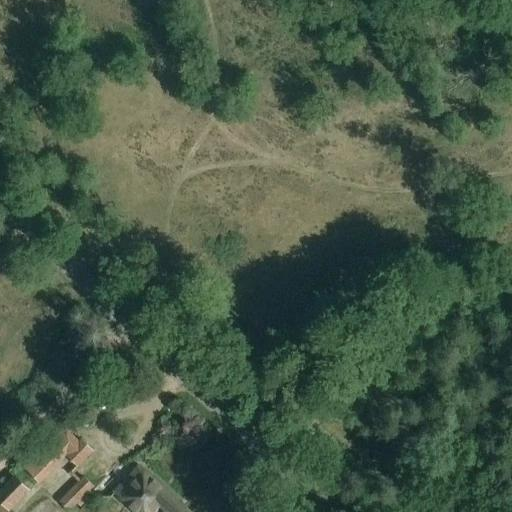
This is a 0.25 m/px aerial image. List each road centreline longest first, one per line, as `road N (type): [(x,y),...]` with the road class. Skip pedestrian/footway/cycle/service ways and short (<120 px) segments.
road 1 (tertiary): [(334,511),(0,201)]
road 2 (track): [(0,468),(133,324)]
